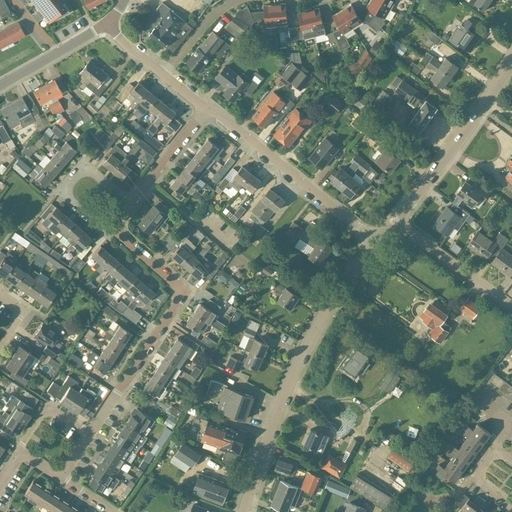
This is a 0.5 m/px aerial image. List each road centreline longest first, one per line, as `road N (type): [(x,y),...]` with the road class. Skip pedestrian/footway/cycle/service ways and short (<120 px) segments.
road 1 (residential): [(244,511),(306,346),(375,242)]
road 2 (residential): [(87,435),(178,293),(115,232)]
road 3 (residential): [(375,242),(206,108)]
road 4 (residential): [(395,220),(511,62)]
road 5 (residential): [(115,232),(90,220),(64,186),(87,169),(128,205)]
road 6 (residential): [(511,307),(395,220)]
road 7 (residential): [(0,85),(107,21)]
road 8 (residential): [(128,205),(206,108)]
